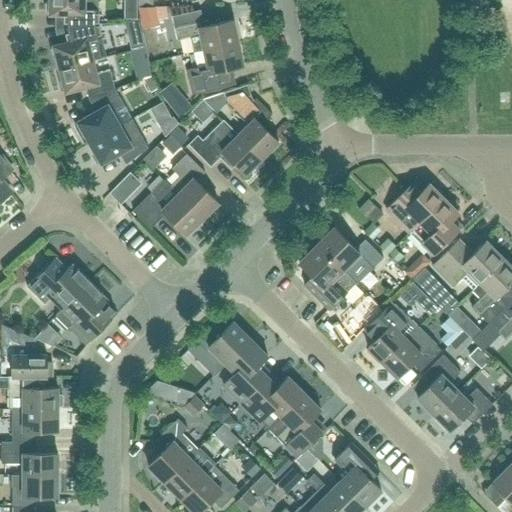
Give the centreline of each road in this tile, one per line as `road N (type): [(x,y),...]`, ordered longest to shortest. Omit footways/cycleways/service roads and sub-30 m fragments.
road 1 (residential): [(431,477),(422,454),(226,267)]
road 2 (residential): [(59,198),(15,101),(0,24)]
road 3 (residential): [(226,267),(347,146)]
road 4 (residential): [(175,316),(59,198)]
road 5 (residential): [(107,454),(115,376),(175,316)]
road 6 (residential): [(347,146),(308,91),(283,0)]
road 7 (residential): [(496,148),(347,146)]
